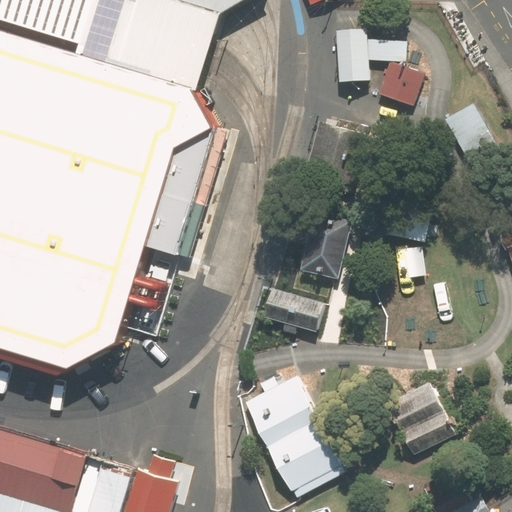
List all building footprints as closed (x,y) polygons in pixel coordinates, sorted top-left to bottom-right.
[(0,0),(0,25),(127,64),(144,0),(0,0)] [(144,0),(127,64),(202,86),(208,79),(211,70),(216,50),(227,11),(246,0),(144,0)] [(0,354),(65,372),(126,340),(131,323),(153,243),(184,253),(222,125),(202,86),(127,64),(0,25),(0,354)] [(339,28),(342,83),(373,82),(370,27),(339,28)] [(393,57),(381,95),(416,106),(428,69),(393,57)] [(482,100),(452,116),(478,162),(508,146),(482,100)] [(334,115),(322,112),(298,204),(319,209),(359,220),(373,224),(397,132),(334,115)] [(357,224),(318,214),(303,272),(319,276),(342,282),(357,224)] [(278,288),(271,316),(322,330),(330,302),(312,297),(297,293),(278,288)] [(315,373),(259,401),(309,498),(364,470),(315,373)] [(434,381),(390,403),(417,455),(460,433),(434,381)] [(0,511),(133,511),(148,465),(0,420),(0,511)] [(161,469),(148,465),(133,511),(179,511),(191,476),(178,473),(183,458),(166,453),(161,469)] [(499,511),(489,492),(454,511),(499,511)]
